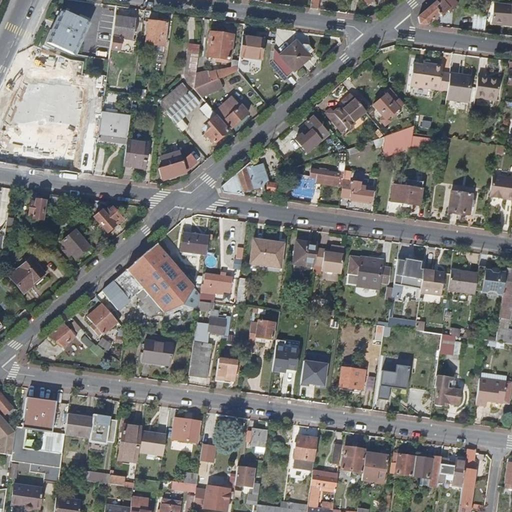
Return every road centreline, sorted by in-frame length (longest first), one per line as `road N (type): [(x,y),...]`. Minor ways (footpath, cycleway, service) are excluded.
road 1 (residential): [(0,366),(500,442)]
road 2 (residential): [(184,199),(511,245)]
road 3 (residential): [(184,199),(379,31)]
road 4 (residential): [(0,358),(184,199)]
road 5 (residential): [(379,31),(161,0)]
road 6 (residential): [(0,173),(184,199)]
road 7 (residential): [(511,49),(379,31)]
